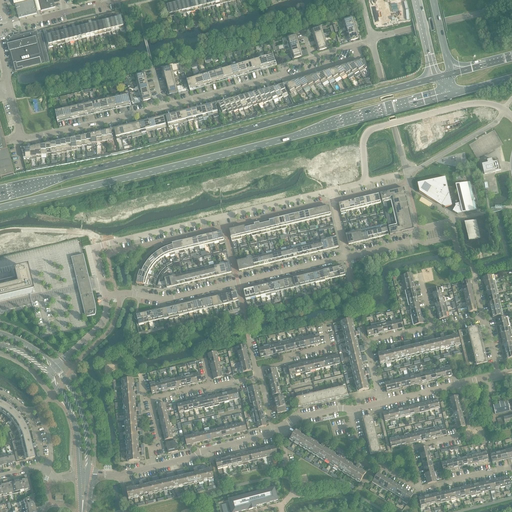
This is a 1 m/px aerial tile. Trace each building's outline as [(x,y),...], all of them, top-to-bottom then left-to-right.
[(15,2),(15,4),(19,18),(28,16),(37,14),(35,8),(38,8),(40,7),(40,9),(41,11),(55,8),(53,0),(14,0),(15,2)] [(167,4),(164,5),(165,10),(168,10),(170,17),(174,16),(171,4),(167,6),(167,4)] [(121,17),(117,18),(120,29),(126,28),(124,18),(122,18),(121,17)] [(353,17),(342,20),(344,26),(355,23),(353,17)] [(355,23),(344,26),(345,31),(356,28),(355,23)] [(321,27),(311,30),(313,36),(323,33),(321,27)] [(356,28),(345,31),(347,36),(358,33),(356,28)] [(9,44),(8,44),(9,45),(8,45),(9,45),(10,51),(14,65),(14,64),(16,71),(50,63),(42,33),(37,34),(37,31),(19,36),(18,36),(18,37),(16,37),(14,38),(14,37),(12,38),(10,38),(8,42),(9,44)] [(323,33),(313,36),(314,41),(325,37),(323,33)] [(358,33),(347,36),(349,42),(359,39),(358,33)] [(48,49),(47,48),(49,47),(53,46),(50,35),(48,35),(47,34),(44,35),(47,50),(48,50),(48,49)] [(296,34),(286,38),(287,44),(294,42),(298,40),(296,34)] [(325,37),(314,41),(316,46),(326,42),(325,37)] [(294,42),(287,44),(289,49),(300,45),(298,40),(294,42)] [(326,42),(316,46),(318,52),(328,48),(326,42)] [(300,45),(289,49),(290,53),(301,50),(300,45)] [(301,50),(290,53),(292,60),(303,56),(301,50)] [(276,64),(273,55),(266,57),(269,68),(277,66),(276,64)] [(266,57),(259,59),(262,70),(269,68),(266,57)] [(259,59),(251,61),(255,72),(262,70),(259,59)] [(251,61),(244,63),(248,74),(255,72),(251,61)] [(357,63),(355,64),(359,71),(359,72),(365,69),(360,61),(357,63)] [(244,63),(237,65),(240,77),(248,74),(244,63)] [(353,73),(352,73),(353,74),(359,71),(355,64),(354,63),(350,65),(348,66),(353,73)] [(237,65),(230,67),(233,79),(240,77),(237,65)] [(348,66),(348,65),(344,67),(342,68),(346,75),(349,79),(354,76),(353,74),(352,73),(353,73),(348,66)] [(171,66),(161,68),(162,75),(173,72),(171,66)] [(340,77),(341,78),(346,75),(342,68),(341,66),(338,69),(336,70),(340,77)] [(230,67),(223,69),(226,81),(233,79),(230,67)] [(332,71),(330,72),(334,79),(335,80),(340,77),(336,70),(335,68),(332,71)] [(223,69),(216,72),(219,83),(226,81),(223,69)] [(329,70),(325,72),(326,73),(324,74),(323,74),(328,81),(327,81),(328,82),(334,79),(330,72),(329,70)] [(145,72),(135,75),(136,81),(147,78),(145,72)] [(216,72),(208,74),(212,85),(219,83),(216,72)] [(321,83),(322,84),(327,81),(328,81),(323,74),(324,74),(323,72),(319,74),(317,76),(321,83)] [(208,74),(201,76),(205,87),(212,85),(208,74)] [(321,83),(317,76),(316,74),(313,76),(311,78),(315,84),(315,85),(316,86),(321,83)] [(201,76),(194,78),(197,89),(205,87),(201,76)] [(305,80),(309,86),(309,87),(310,88),(315,85),(315,84),(311,78),(310,76),(307,78),(305,80)] [(194,78),(187,80),(189,90),(190,92),(197,89),(194,78)] [(301,80),(299,81),(298,82),(303,88),(303,90),(309,87),(309,86),(305,80),(304,78),(301,80)] [(303,88),(298,82),(299,81),(298,80),(294,82),(292,83),(292,84),(296,90),(297,92),(303,88)] [(288,84),(286,86),(291,94),(296,90),(292,84),(292,83),(291,82),(288,84)] [(283,85),(280,86),(278,87),(282,96),(283,97),(283,98),(288,96),(283,85)] [(278,87),(278,86),(275,88),(273,88),(273,89),(278,98),(278,99),(283,97),(282,96),(278,87)] [(177,87),(166,89),(168,96),(178,93),(177,87)] [(273,100),(273,101),(278,99),(278,98),(273,89),(273,88),(270,89),(268,90),(273,100)] [(263,91),(268,101),(268,102),(273,100),(268,90),(268,89),(265,90),(263,91)] [(263,90),(260,92),(258,93),(263,103),(268,101),(263,91),(263,90)] [(128,92),(120,94),(121,97),(123,106),(131,105),(131,104),(128,95),(128,92)] [(258,104),(258,105),(263,103),(258,93),(258,92),(255,93),(253,94),(258,104)] [(151,93),(140,96),(141,102),(152,99),(151,93)] [(248,95),(253,105),(253,106),(258,104),(253,94),(253,93),(250,94),(248,95)] [(243,97),(248,107),(248,108),(253,105),(248,95),(248,94),(245,96),(243,97)] [(243,96),(240,97),(238,98),(243,108),(243,109),(248,107),(243,97),(243,96)] [(106,97),(98,99),(101,111),(109,109),(106,100),(106,97)] [(121,97),(114,98),(116,108),(123,106),(121,97)] [(233,100),(238,109),(238,110),(243,108),(238,98),(238,97),(235,99),(233,100)] [(114,98),(106,100),(109,109),(116,108),(114,98)] [(98,99),(91,101),(94,113),(101,111),(98,99)] [(238,110),(238,109),(233,100),(233,99),(230,100),(228,101),(233,111),(233,112),(238,110)] [(228,100),(225,101),(223,102),(227,110),(227,111),(228,113),(233,111),(228,101),(228,100)] [(91,101),(84,102),(84,105),(87,114),(94,113),(91,101)] [(220,103),(218,104),(222,112),(227,110),(223,102),(223,101),(220,103)] [(216,105),(216,104),(210,105),(213,115),(214,118),(219,116),(216,105)] [(84,105),(77,106),(79,116),(87,114),(84,105)] [(77,106),(70,108),(72,118),(79,116),(77,106)] [(70,108),(62,110),(65,119),(72,118),(70,108)] [(201,108),(196,109),(198,119),(199,122),(204,120),(203,118),(201,108)] [(55,111),(57,121),(65,119),(62,110),(55,111)] [(142,136),(141,133),(139,123),(134,125),(137,137),(142,136)] [(0,125),(0,175),(1,179),(1,178),(13,175),(14,175),(6,146),(4,141),(3,136),(0,125)] [(134,125),(129,126),(131,136),(132,138),(137,137),(134,125)] [(124,127),(119,128),(122,138),(122,141),(127,140),(127,137),(124,127)] [(25,150),(21,150),(23,158),(31,158),(31,149),(30,149),(28,149),(25,149),(25,150)] [(488,163),(482,165),(484,174),(492,173),(501,170),(498,161),(499,161),(498,161),(492,162),(492,160),(489,160),(487,161),(488,163)] [(442,206),(445,207),(452,206),(447,187),(445,178),(417,184),(419,192),(436,203),(436,202),(441,205),(442,206)] [(470,182),(455,185),(460,204),(455,205),(456,207),(451,210),(456,215),(462,214),(476,210),(470,182)] [(390,235),(411,230),(414,229),(413,228),(405,192),(404,188),(401,189),(380,194),(382,203),(383,203),(388,227),(390,235)] [(346,212),(344,203),(338,204),(341,215),(347,214),(346,212)] [(483,218),(460,224),(466,252),(490,246),(483,218)] [(175,255),(174,253),(172,244),(166,245),(169,254),(170,256),(175,255)] [(166,245),(160,248),(165,256),(169,254),(166,245)] [(160,248),(155,251),(160,259),(165,256),(160,248)] [(155,251),(150,256),(158,264),(162,261),(160,259),(155,251)] [(83,255),(71,257),(76,280),(77,282),(89,279),(83,255)] [(150,256),(146,260),(153,266),(155,267),(158,264),(150,256)] [(146,260),(142,265),(150,270),(153,266),(146,260)] [(224,262),(227,274),(232,273),(229,261),(224,262)] [(142,265),(139,271),(148,275),(150,270),(142,265)] [(25,268),(0,274),(0,300),(31,293),(31,292),(25,268)] [(139,271),(137,277),(146,279),(148,275),(139,271)] [(159,280),(157,286),(158,286),(159,286),(160,286),(162,287),(163,287),(163,289),(172,287),(169,275),(163,277),(163,278),(163,280),(159,281),(160,280),(159,280)] [(89,279),(77,282),(80,292),(92,290),(91,285),(89,279)] [(92,290),(80,292),(85,317),(95,315),(95,314),(96,313),(96,312),(96,311),(96,310),(96,309),(96,308),(96,307),(96,305),(95,305),(95,304),(92,290)] [(500,300),(489,302),(489,304),(487,305),(488,308),(490,307),(501,305),(500,300)] [(134,317),(134,318),(135,319),(135,320),(137,321),(136,321),(137,325),(144,324),(142,314),(136,315),(136,316),(135,316),(135,317),(134,317)] [(359,328),(357,329),(358,333),(355,333),(353,325),(352,319),(342,322),(359,392),(369,389),(367,384),(365,376),(368,375),(369,379),(371,378),(369,368),(366,369),(367,372),(364,373),(356,336),(358,336),(359,339),(362,339),(359,328)] [(467,328),(470,341),(480,339),(477,326),(467,328)] [(443,335),(447,334),(446,332),(436,334),(437,337),(440,336),(441,339),(399,349),(394,350),(394,347),(397,346),(397,344),(386,346),(387,349),(391,348),(391,350),(383,352),(378,353),(380,363),(460,344),(458,334),(452,336),(444,338),(443,335)] [(511,336),(502,339),(503,344),(511,341),(511,336)] [(480,339),(470,341),(473,353),(483,351),(480,339)] [(511,341),(503,344),(504,349),(511,347),(511,341)] [(483,351),(473,353),(476,366),(486,364),(483,351)] [(333,366),(333,367),(334,370),(333,370),(334,376),(337,375),(337,372),(335,365),(333,356),(328,358),(330,366),(333,366)] [(134,384),(133,379),(123,380),(125,400),(135,400),(135,395),(134,395),(134,391),(137,391),(137,395),(140,394),(139,384),(136,384),(136,388),(134,388),(134,384)] [(346,386),(333,389),(335,399),(348,396),(346,386)] [(333,389),(321,392),(323,402),(335,399),(333,389)] [(321,392),(308,395),(311,405),(323,402),(321,392)] [(275,398),(274,399),(275,404),(285,401),(283,396),(282,397),(281,395),(275,396),(275,398)] [(308,395),(296,398),(298,408),(311,405),(308,395)] [(1,402),(0,403),(0,411),(2,413),(9,400),(6,398),(5,401),(7,402),(5,404),(1,402)] [(12,409),(8,406),(9,403),(11,404),(12,402),(9,400),(2,413),(6,416),(12,409)] [(125,400),(126,421),(137,420),(136,416),(136,411),(138,411),(139,415),(141,415),(140,404),(138,404),(138,408),(135,408),(135,404),(135,400),(125,400)] [(510,411),(509,408),(511,407),(511,403),(508,404),(508,402),(493,405),(495,414),(510,411)] [(17,413),(12,409),(6,416),(10,420),(17,413)] [(17,413),(10,420),(13,424),(21,418),(17,413)] [(362,418),(365,430),(375,428),(372,415),(362,418)] [(504,423),(511,421),(511,415),(497,419),(498,426),(505,424),(504,423)] [(21,418),(13,424),(16,428),(29,421),(27,418),(25,419),(26,421),(24,423),(21,418)] [(137,420),(126,421),(128,441),(138,441),(138,436),(137,432),(140,432),(140,435),(143,435),(142,425),(139,425),(140,428),(137,429),(137,425),(137,424),(137,420)] [(31,425),(29,421),(16,428),(19,433),(27,430),(25,425),(28,424),(29,426),(31,425)] [(378,440),(375,428),(365,430),(368,443),(378,440)] [(296,430),(290,439),(308,450),(313,441),(310,439),(309,439),(309,438),(306,436),(307,434),(310,436),(312,434),(303,429),(301,431),(305,433),(303,435),(301,433),(300,433),(296,430)] [(29,436),(27,430),(19,433),(20,438),(29,436)] [(319,442),(322,443),(321,445),(318,444),(317,444),(317,443),(313,441),(308,450),(325,461),(331,452),(327,449),(326,449),(323,447),(325,445),(328,447),(329,445),(320,439),(319,442)] [(381,453),(378,440),(368,443),(371,455),(381,453)] [(138,441),(128,441),(129,462),(140,461),(139,456),(139,452),(141,452),(142,456),(144,455),(143,445),(141,445),(141,449),(139,449),(138,445),(138,441)] [(37,446),(23,449),(24,454),(33,452),(32,448),(35,448),(35,450),(38,449),(37,446)] [(334,454),(335,454),(331,452),(325,461),(343,471),(348,462),(344,460),(343,460),(344,459),(341,458),(342,456),(345,458),(347,455),(338,450),(336,452),(339,454),(338,456),(335,454),(335,455),(334,454)] [(3,455),(2,455),(4,465),(7,464),(8,467),(10,467),(8,455),(3,456),(3,455)] [(353,465),(352,465),(348,462),(343,471),(360,482),(366,473),(362,471),(361,470),(358,468),(359,467),(363,468),(364,466),(355,461),(354,463),(357,465),(355,467),(353,465)] [(131,487),(126,488),(128,499),(213,478),(211,468),(206,469),(206,470),(197,472),(197,470),(197,469),(200,468),(200,466),(190,468),(190,471),(194,470),(194,472),(143,485),(142,482),(146,481),(145,479),(135,481),(136,484),(139,483),(140,485),(131,488),(131,487)] [(378,473),(373,481),(372,482),(376,485),(377,484),(382,476),(378,473)] [(382,476),(377,484),(376,485),(381,488),(387,479),(382,476)] [(17,477),(15,478),(19,493),(24,492),(22,480),(18,481),(17,477)] [(14,482),(11,482),(14,494),(19,493),(15,478),(13,478),(14,482)] [(27,479),(22,480),(24,492),(30,490),(27,479)] [(387,479),(381,488),(385,491),(386,489),(391,481),(387,479)] [(391,481),(386,489),(390,492),(395,484),(391,481)] [(11,482),(6,484),(8,495),(14,494),(11,482)] [(6,484),(0,485),(3,497),(8,495),(6,484)] [(395,484),(390,492),(395,494),(400,487),(395,484)] [(400,487),(395,494),(399,497),(404,489),(400,487)] [(275,489),(230,501),(233,511),(240,511),(256,508),(256,506),(278,500),(275,489)] [(404,489),(399,497),(403,500),(408,492),(404,489)] [(406,504),(406,505),(413,495),(408,492),(403,500),(402,502),(406,504)] [(426,505),(424,497),(418,498),(421,509),(421,508),(426,507),(426,505)] [(21,506),(22,510),(21,511),(22,511),(31,509),(30,506),(33,506),(33,503),(21,506)]
